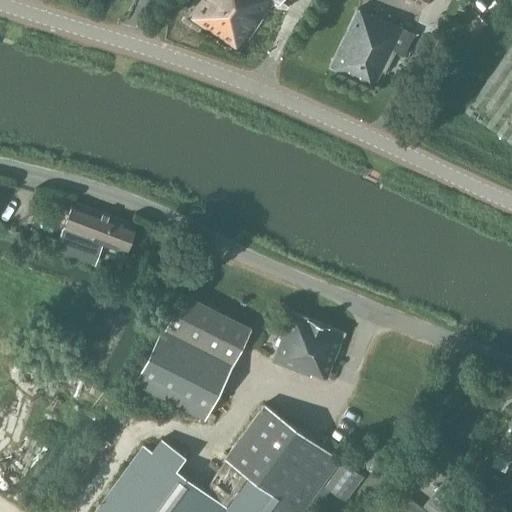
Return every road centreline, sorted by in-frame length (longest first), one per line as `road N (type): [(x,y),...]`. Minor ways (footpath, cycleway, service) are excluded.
road 1 (unclassified): [(511,367),(127,199),(0,168)]
road 2 (tertiary): [(511,203),(258,88),(0,4)]
road 3 (track): [(375,310),(342,392),(249,391),(219,438),(138,428),(68,511)]
